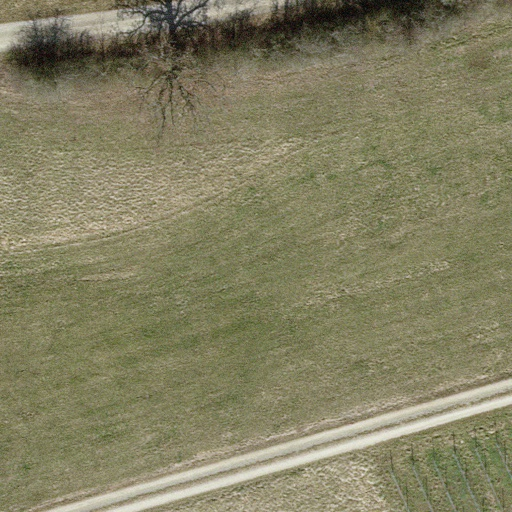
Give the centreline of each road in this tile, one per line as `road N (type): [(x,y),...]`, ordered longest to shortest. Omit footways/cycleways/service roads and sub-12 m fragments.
road 1 (track): [(511,388),(81,511)]
road 2 (track): [(277,0),(0,43)]
